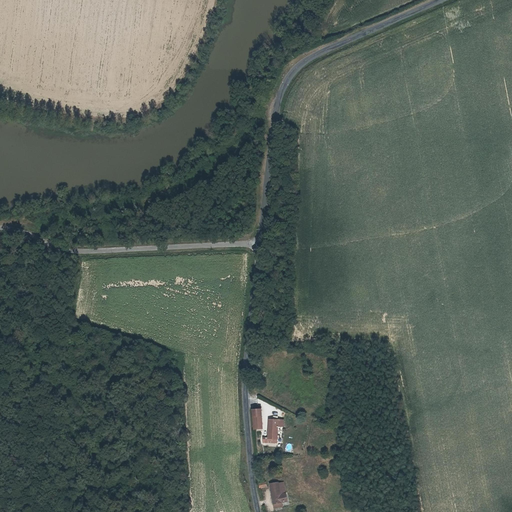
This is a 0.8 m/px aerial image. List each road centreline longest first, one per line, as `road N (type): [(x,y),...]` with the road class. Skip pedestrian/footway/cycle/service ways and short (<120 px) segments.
road 1 (tertiary): [(442,0),(319,53),(286,84),(259,243)]
road 2 (tertiary): [(259,243),(247,421),(261,511)]
road 3 (unclassified): [(259,243),(60,248),(27,229),(0,229)]
